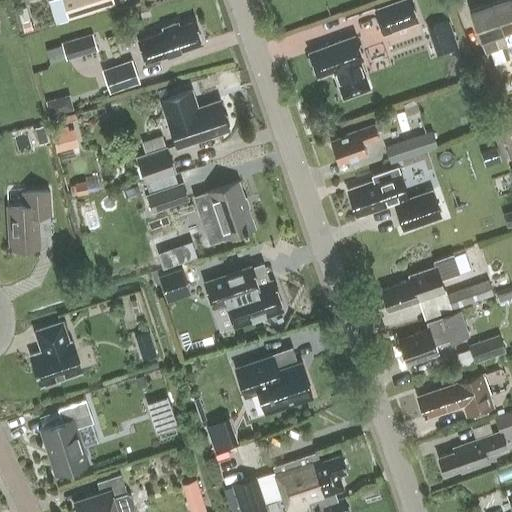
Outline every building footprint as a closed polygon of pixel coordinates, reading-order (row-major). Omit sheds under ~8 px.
[(112,0),(68,0),(62,2),(67,19),(114,4),(112,0)] [(410,0),(395,0),(373,8),(382,34),(418,21),(410,0)] [(511,0),(493,0),(491,1),(502,31),(506,44),(511,41),(511,0)] [(506,44),(502,31),(491,1),(468,9),(478,39),(479,39),(483,51),(496,47),(506,44)] [(448,18),(434,22),(440,47),(455,44),(448,18)] [(163,30),(149,35),(136,39),(144,62),(201,42),(193,20),(178,25),(176,21),(162,26),(163,30)] [(92,34),(61,43),(62,45),(46,49),(50,62),(65,58),(96,49),(92,34)] [(353,34),(308,50),(317,74),(335,67),(338,76),(336,80),(342,96),(368,86),(363,70),(359,69),(356,60),(362,58),(353,34)] [(489,94),(498,91),(494,78),(496,76),(488,53),(475,58),(476,60),(472,62),(477,75),(481,74),(489,94)] [(133,65),(103,75),(109,92),(139,81),(133,65)] [(176,145),(228,127),(218,98),(196,106),(190,88),(161,97),(170,122),(169,123),(176,145)] [(49,116),(73,109),(69,95),(45,101),(49,116)] [(63,124),(76,121),(74,113),(61,116),(63,124)] [(362,140),(378,134),(373,121),(343,132),(344,133),(329,138),(337,161),(348,157),(349,158),(367,152),(362,140)] [(34,128),(38,144),(47,142),(43,126),(34,128)] [(77,146),(73,129),(52,134),(57,151),(77,146)] [(431,130),(384,147),(390,163),(437,147),(431,130)] [(144,183),(175,173),(167,146),(135,156),(144,183)] [(371,175),(372,178),(362,182),(363,183),(347,189),(355,212),(371,206),(371,209),(399,199),(405,215),(436,204),(430,188),(408,196),(397,166),(371,175)] [(198,213),(207,241),(253,225),(238,179),(203,191),(209,209),(198,213)] [(74,184),(76,195),(99,191),(97,180),(74,184)] [(151,208),(185,197),(180,182),(146,193),(151,208)] [(10,248),(38,247),(36,215),(49,214),(47,190),(23,191),(24,204),(7,205),(10,248)] [(91,200),(77,203),(83,230),(97,226),(91,200)] [(435,263),(427,266),(408,273),(409,276),(393,282),(394,284),(381,288),(388,308),(402,303),(402,304),(444,290),(435,263)] [(251,265),(204,281),(212,305),(226,300),(234,324),(282,307),(272,279),(257,284),(251,265)] [(166,303),(190,294),(181,268),(157,277),(166,303)] [(492,295),(487,278),(446,293),(451,309),(492,295)] [(511,290),(497,296),(500,305),(511,300),(511,290)] [(434,343),(449,338),(450,340),(468,334),(459,309),(426,320),(428,326),(414,330),(415,332),(398,338),(406,360),(419,356),(421,357),(437,352),(434,343)] [(68,341),(62,321),(34,330),(41,350),(29,354),(40,385),(44,384),(45,386),(59,381),(58,379),(81,372),(70,340),(68,341)] [(140,335),(148,358),(156,355),(148,332),(140,335)] [(498,334),(468,345),(475,363),(505,352),(498,334)] [(272,353),(235,366),(245,395),(258,390),(265,410),(312,394),(300,359),(277,367),(272,353)] [(439,408),(440,410),(463,401),(467,413),(493,404),(481,371),(457,379),(433,388),(434,389),(418,395),(424,413),(439,408)] [(146,398),(153,431),(175,426),(168,393),(146,398)] [(41,428),(55,474),(87,463),(75,428),(92,422),(85,399),(57,408),(61,421),(41,428)] [(511,412),(496,418),(500,429),(501,432),(511,427),(511,412)] [(230,444),(221,420),(205,425),(213,450),(230,444)] [(505,443),(501,432),(500,429),(453,445),(454,448),(438,454),(444,471),(460,465),(461,469),(488,460),(484,450),(505,443)] [(272,465),(275,473),(235,486),(243,511),(267,511),(264,501),(282,495),(287,510),(307,503),(309,511),(348,511),(344,497),(337,500),(334,489),(343,486),(339,473),(347,470),(341,452),(320,459),(317,450),(272,465)] [(132,511),(120,474),(96,482),(100,493),(73,502),(76,511),(132,511)] [(179,481),(189,511),(197,511),(207,509),(197,475),(179,481)]
